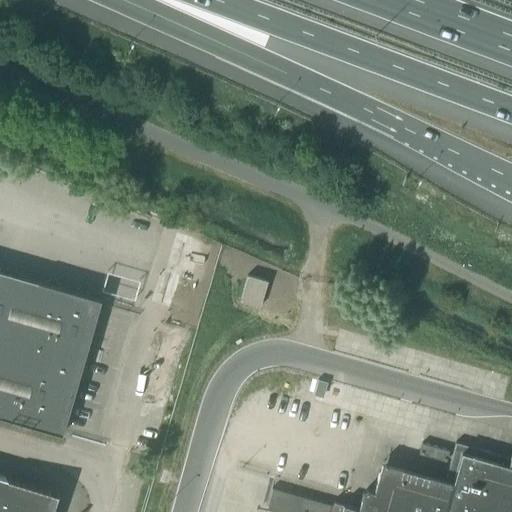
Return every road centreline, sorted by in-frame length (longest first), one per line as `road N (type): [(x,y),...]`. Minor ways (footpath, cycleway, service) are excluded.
road 1 (motorway): [(146,0),(511,186)]
road 2 (unclassified): [(0,74),(324,207)]
road 3 (motorway): [(208,0),(511,111)]
road 4 (unclassified): [(98,511),(108,475),(0,443)]
road 5 (motorway): [(394,0),(511,42)]
